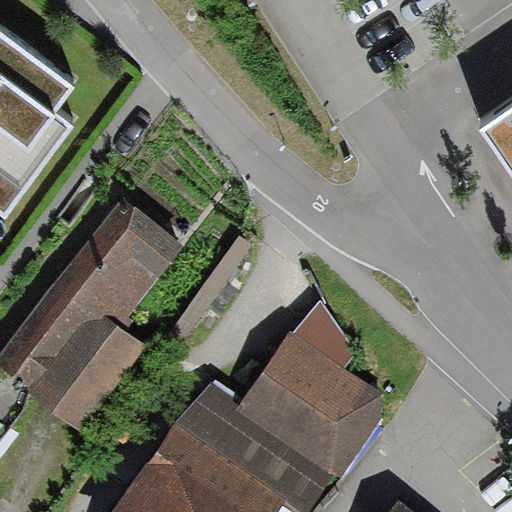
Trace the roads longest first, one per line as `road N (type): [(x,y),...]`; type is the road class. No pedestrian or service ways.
road 1 (residential): [(120,0),(162,54),(325,205)]
road 2 (residential): [(325,205),(420,249),(511,345)]
